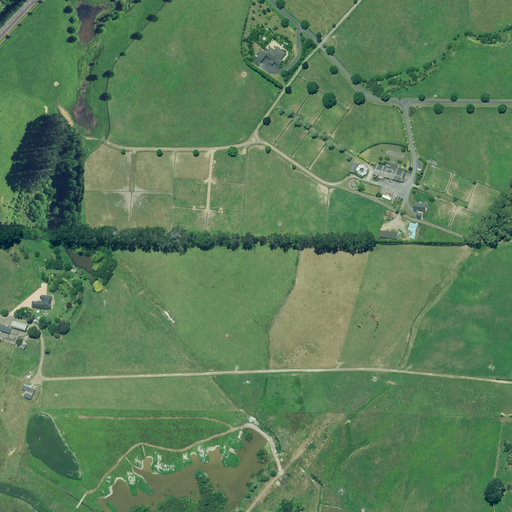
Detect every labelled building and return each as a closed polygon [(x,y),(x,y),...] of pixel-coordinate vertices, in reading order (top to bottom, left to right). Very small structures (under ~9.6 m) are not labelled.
[(272,59),(269,63),(272,65),(275,62),(279,66),(284,61),(282,59),(287,53),(278,46),(275,50),(271,47),(267,51),(265,49),(263,51),(262,51),(256,59),(253,62),(258,66),(260,63),(266,55),(272,59)] [(358,163),(353,162),(350,171),(355,173),(358,163)] [(398,165),(387,162),(386,166),(376,163),(373,174),(379,176),(379,177),(383,179),(384,176),(403,182),(406,171),(396,169),(398,165)] [(404,199),(398,195),(395,199),(401,203),(404,199)] [(426,204),(415,202),(414,209),(425,211),(426,204)] [(397,232),(380,230),(379,237),(397,239),(397,232)] [(53,296),(42,295),(42,301),(33,301),(32,307),(51,309),(52,300),(53,296)] [(28,325),(14,321),(12,327),(26,331),(28,325)] [(12,328),(1,324),(0,326),(0,330),(10,333),(12,328)] [(35,390),(24,385),(22,389),(27,391),(24,396),(31,399),(35,390)]
